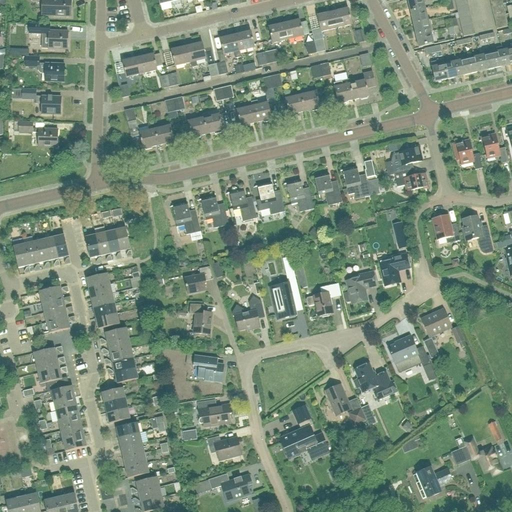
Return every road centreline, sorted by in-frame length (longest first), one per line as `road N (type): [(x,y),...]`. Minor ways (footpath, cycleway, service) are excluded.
road 1 (residential): [(287,511),(256,429),(246,358),(370,328),(424,289),(421,264)]
road 2 (residential): [(427,113),(168,179),(94,185)]
road 3 (residential): [(82,462),(98,459),(101,450),(72,271)]
road 4 (residential): [(142,34),(294,0)]
road 5 (residential): [(427,113),(447,198),(511,197)]
road 6 (residential): [(94,185),(100,45)]
road 7 (residential): [(427,113),(371,0)]
